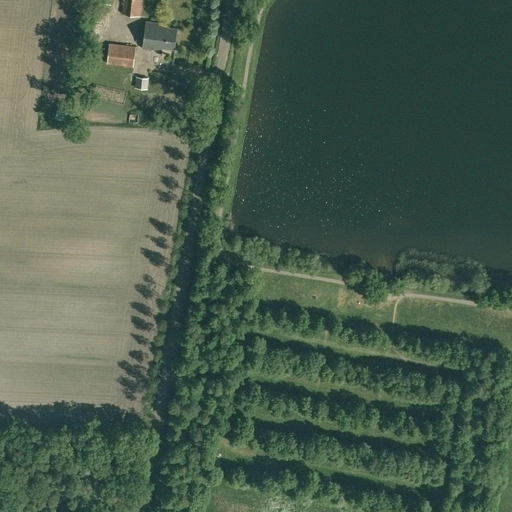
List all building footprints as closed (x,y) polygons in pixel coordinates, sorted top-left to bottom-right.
[(141,0),(124,0),(123,14),(140,16),(141,0)] [(177,26),(167,25),(167,22),(146,20),(143,48),(161,50),(161,48),(175,50),(177,26)] [(136,46),(109,43),(107,63),(134,66),(136,46)] [(84,77),(88,61),(78,58),(72,74),(84,77)] [(149,78),(136,76),(134,87),(148,89),(149,78)] [(64,121),(68,106),(59,104),(54,118),(64,121)] [(139,115),(129,114),(128,122),(139,123),(139,115)]
